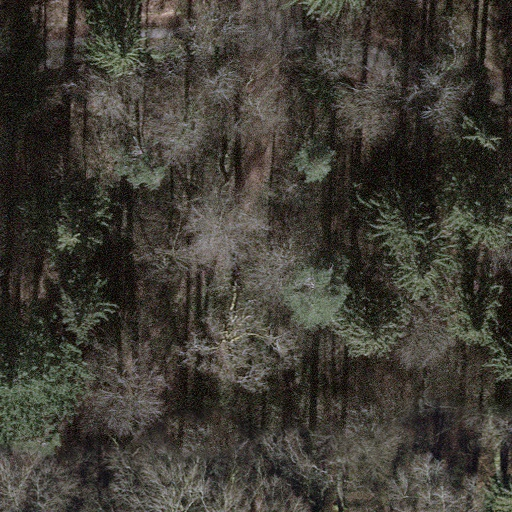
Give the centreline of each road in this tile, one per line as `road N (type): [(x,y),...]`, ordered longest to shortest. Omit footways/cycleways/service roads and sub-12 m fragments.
road 1 (track): [(0,51),(273,25)]
road 2 (track): [(273,25),(511,96)]
